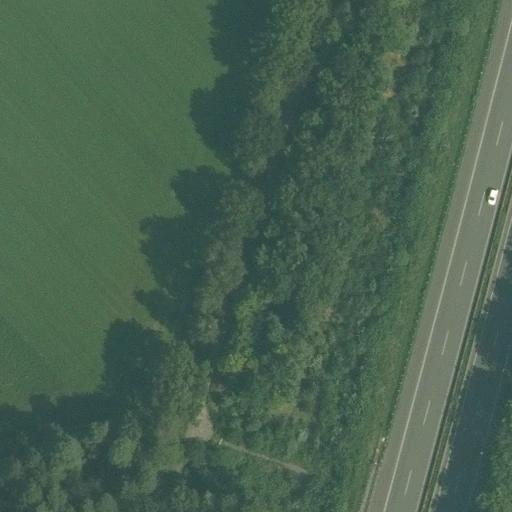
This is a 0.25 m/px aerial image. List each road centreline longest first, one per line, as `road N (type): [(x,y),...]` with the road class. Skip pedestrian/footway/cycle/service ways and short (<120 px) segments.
road 1 (motorway): [(511,42),(389,511)]
road 2 (unknown): [(342,0),(229,414)]
road 3 (motorway): [(457,511),(511,307)]
